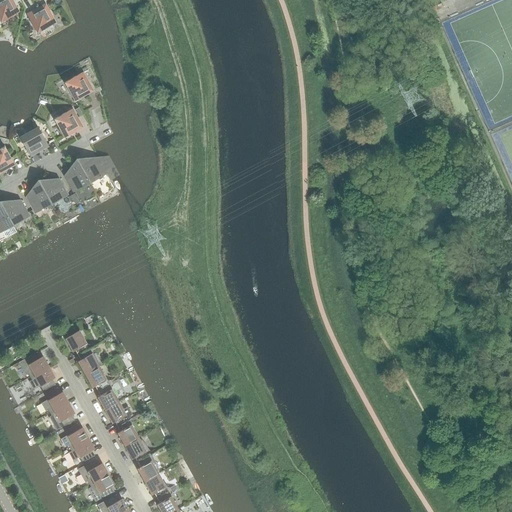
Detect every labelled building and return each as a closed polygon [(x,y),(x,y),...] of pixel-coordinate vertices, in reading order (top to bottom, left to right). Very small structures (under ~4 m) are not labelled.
[(0,0),(0,22),(18,13),(11,0),(0,0)] [(36,33),(55,23),(45,5),(26,15),(36,33)] [(63,82),(74,101),(92,91),(82,72),(63,82)] [(53,119),(63,137),(81,127),(71,109),(53,119)] [(19,138),(29,156),(48,146),(38,128),(19,138)] [(0,148),(0,172),(14,165),(4,146),(0,148)] [(75,157),(77,161),(73,163),(68,169),(72,175),(66,179),(64,176),(73,192),(89,183),(91,186),(75,157)] [(75,157),(91,186),(90,183),(106,174),(97,157),(96,158),(98,161),(92,164),(89,158),(81,158),(81,159),(77,161),(75,157)] [(52,208),(53,207),(36,178),(38,182),(35,184),(34,184),(30,190),(33,196),(27,200),(26,197),(25,197),(34,214),(51,205),(52,208)] [(37,178),(36,178),(53,207),(51,204),(67,195),(68,195),(58,179),(60,182),(54,185),(50,179),(42,180),(39,182),(37,178)] [(0,202),(0,203),(14,229),(13,226),(29,216),(20,200),(19,200),(21,203),(15,206),(12,200),(4,201),(0,203),(0,202)] [(14,229),(0,203),(0,232),(12,226),(14,229)] [(75,350),(77,355),(89,349),(78,330),(64,338),(72,352),(75,350)] [(98,366),(89,349),(77,355),(80,360),(77,361),(84,374),(98,366)] [(28,374),(30,377),(48,367),(43,358),(43,359),(41,360),(37,353),(37,352),(18,363),(25,376),(28,374)] [(94,386),(97,391),(108,384),(98,366),(84,374),(91,387),(94,386)] [(53,375),(48,367),(30,377),(31,380),(29,382),(33,390),(40,386),(43,391),(55,384),(54,384),(50,377),(52,376),(53,375)] [(97,397),(104,410),(118,402),(108,384),(97,391),(100,395),(97,397)] [(48,410),(49,413),(68,402),(63,394),(60,395),(57,388),(56,388),(44,394),(47,400),(41,403),(45,411),(48,410)] [(73,411),(68,402),(49,413),(51,416),(48,417),(56,430),(74,420),(74,419),(74,420),(70,412),(72,411),(73,411)] [(114,421),(117,426),(128,420),(118,402),(104,410),(111,423),(114,421)] [(116,433),(124,446),(138,438),(128,420),(117,426),(119,431),(116,433)] [(67,445),(69,448),(88,438),(83,429),(82,430),(80,431),(76,424),(77,424),(76,423),(64,430),(67,435),(60,439),(65,447),(67,445)] [(93,447),(88,438),(69,448),(71,451),(68,453),(72,461),(79,457),(82,462),(94,456),(94,455),(90,448),(92,447),(93,447)] [(134,457),(136,462),(148,456),(138,438),(124,446),(131,459),(134,457)] [(136,468),(143,481),(158,473),(148,456),(136,462),(139,467),(136,468)] [(87,481),(89,484),(107,474),(103,465),(102,465),(100,467),(96,460),(96,459),(77,469),(84,483),(87,481)] [(154,493),(156,498),(168,491),(158,473),(143,481),(151,494),(154,493)] [(112,482),(107,474),(89,484),(90,487),(88,488),(95,502),(114,491),(113,491),(109,484),(112,482),(112,483),(112,482)] [(64,476),(59,478),(62,484),(67,481),(64,476)] [(156,504),(160,511),(172,511),(177,509),(168,491),(156,498),(159,502),(156,504)] [(122,511),(127,509),(122,501),(120,502),(116,495),(97,505),(100,511),(122,511)]
